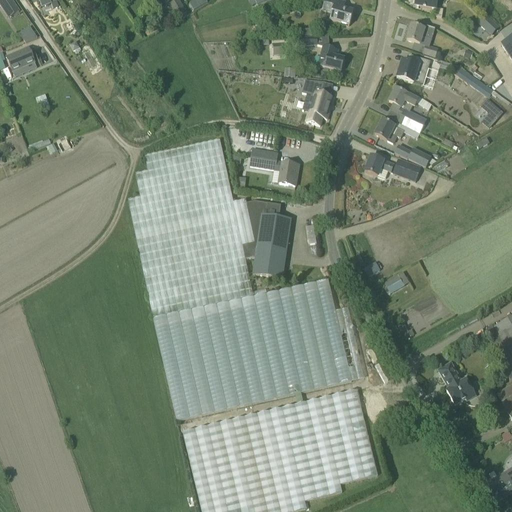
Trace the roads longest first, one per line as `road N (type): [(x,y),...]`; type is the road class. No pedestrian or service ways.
road 1 (unclassified): [(488,511),(349,288),(328,226),(336,146),(375,61),(387,0)]
road 2 (track): [(336,146),(226,123),(153,142),(134,154),(110,230),(0,310)]
road 3 (unknown): [(384,15),(431,22),(498,57)]
